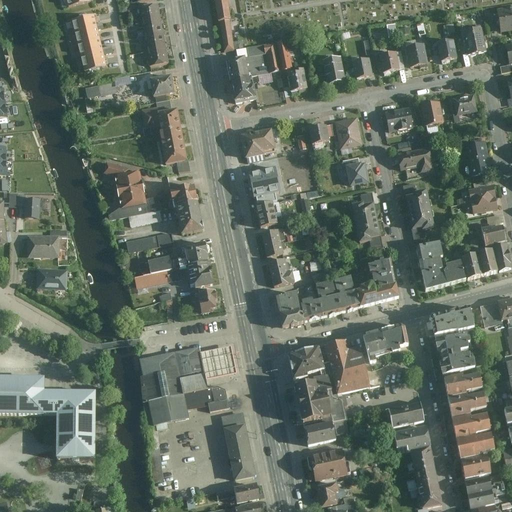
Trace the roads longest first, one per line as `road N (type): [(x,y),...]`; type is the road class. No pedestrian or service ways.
road 1 (residential): [(511,205),(485,74),(367,97)]
road 2 (tertiary): [(210,130),(257,353)]
road 3 (residential): [(409,315),(367,97)]
road 4 (residential): [(409,315),(452,511)]
road 5 (tertiary): [(257,353),(289,511)]
road 6 (residential): [(367,97),(210,130)]
road 7 (residential): [(409,315),(257,353)]
road 8 (tertiary): [(186,0),(210,130)]
